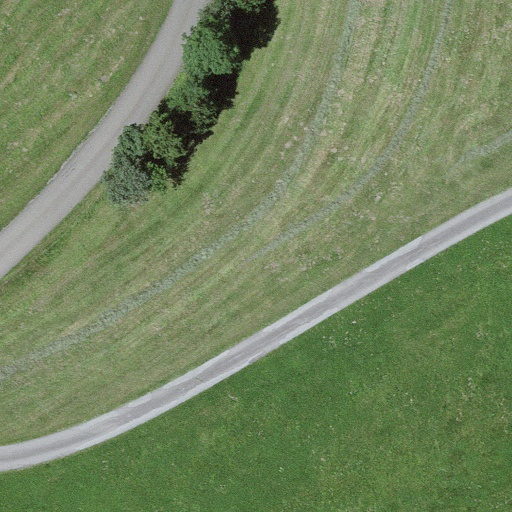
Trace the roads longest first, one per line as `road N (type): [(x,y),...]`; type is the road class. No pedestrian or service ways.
road 1 (track): [(511,208),(103,436),(0,458)]
road 2 (unclassified): [(176,0),(169,42),(25,246),(0,268)]
